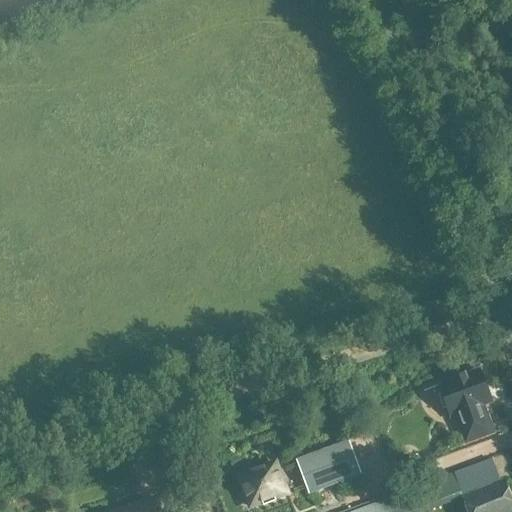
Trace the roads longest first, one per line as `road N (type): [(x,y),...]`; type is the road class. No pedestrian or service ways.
road 1 (track): [(0,452),(511,308)]
road 2 (unclassified): [(511,317),(365,0)]
